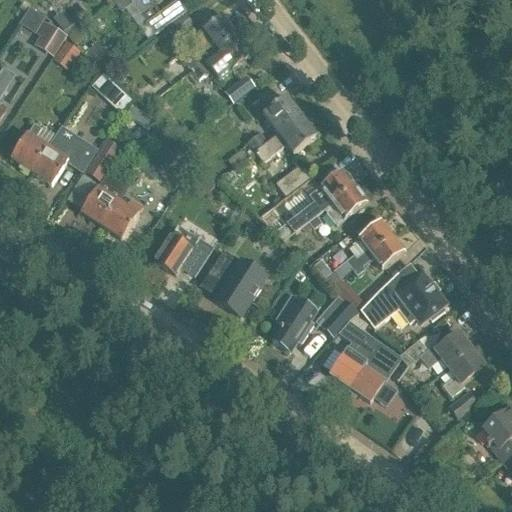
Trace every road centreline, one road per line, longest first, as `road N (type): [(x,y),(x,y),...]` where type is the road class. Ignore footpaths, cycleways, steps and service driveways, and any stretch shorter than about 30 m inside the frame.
road 1 (tertiary): [(411,511),(0,236)]
road 2 (residential): [(511,324),(262,0)]
